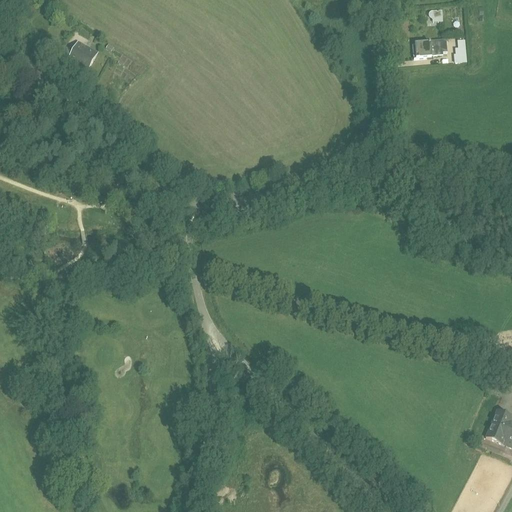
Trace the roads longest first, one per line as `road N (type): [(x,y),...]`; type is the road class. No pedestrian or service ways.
road 1 (track): [(195,282),(453,358),(499,389)]
road 2 (unclassified): [(211,205),(290,184),(357,152),(378,110),(375,0)]
road 3 (unclassified): [(384,511),(206,324)]
road 4 (unclassified): [(154,190),(44,81),(0,50)]
road 5 (unclassified): [(192,511),(213,399),(206,324)]
